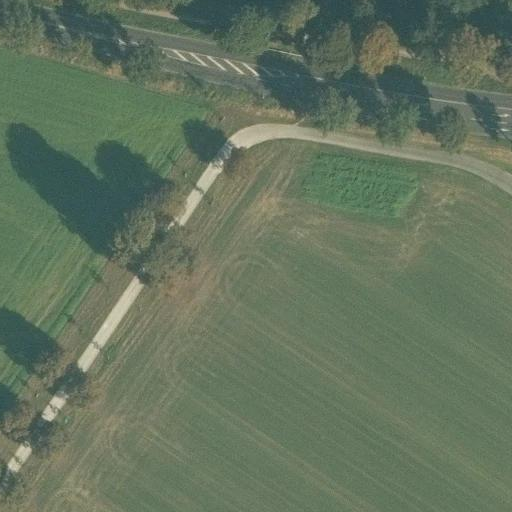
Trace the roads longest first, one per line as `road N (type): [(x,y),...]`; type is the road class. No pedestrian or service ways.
road 1 (unclassified): [(0,497),(248,135),(287,127),(477,166),(511,183)]
road 2 (secondary): [(511,116),(331,90),(0,10)]
